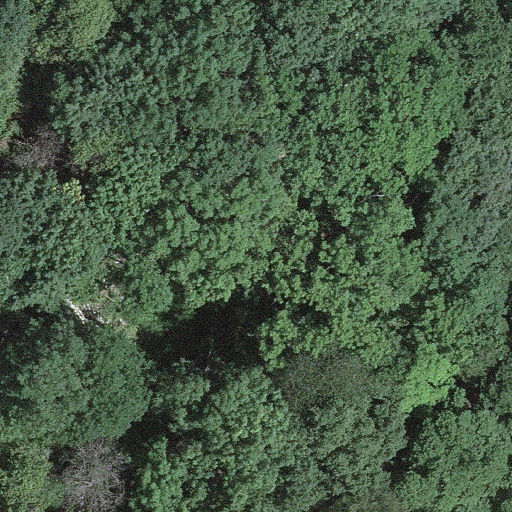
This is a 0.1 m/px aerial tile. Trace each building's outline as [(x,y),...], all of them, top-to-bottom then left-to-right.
[(137,80),(116,122),(152,139),(172,97),(137,80)] [(153,199),(98,256),(136,310),(161,286),(191,255),(180,236),(153,199)] [(195,207),(180,236),(205,248),(220,219),(195,207)] [(98,256),(53,288),(91,341),(136,310),(98,256)] [(53,288),(0,325),(0,333),(34,381),(91,341),(53,288)]
